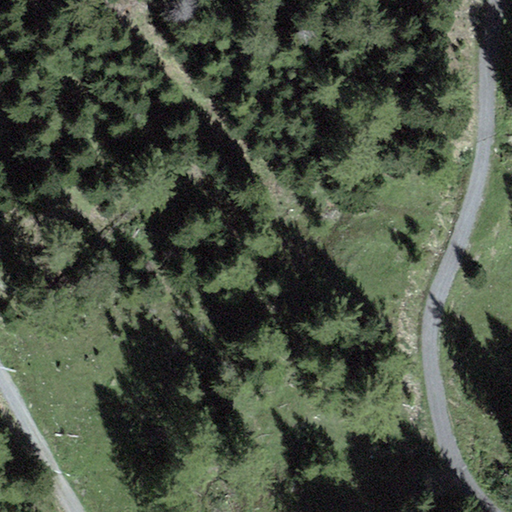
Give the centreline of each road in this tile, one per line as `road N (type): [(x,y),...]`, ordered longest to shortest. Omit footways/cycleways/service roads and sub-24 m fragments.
road 1 (track): [(490,511),(465,491),(424,339),(493,116),(479,0)]
road 2 (track): [(0,377),(46,469),(78,511)]
